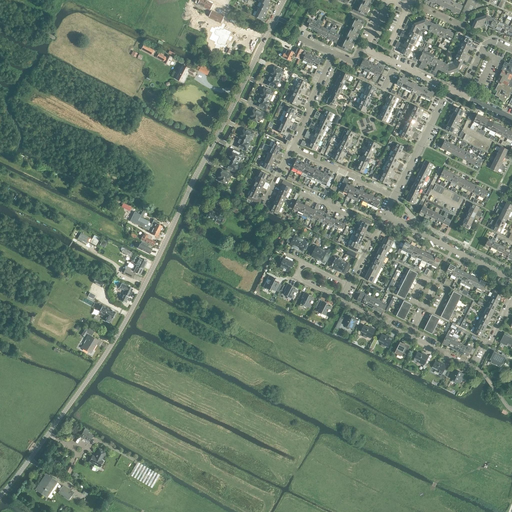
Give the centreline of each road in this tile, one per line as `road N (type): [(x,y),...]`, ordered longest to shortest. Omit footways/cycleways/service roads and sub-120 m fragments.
road 1 (tertiary): [(0,496),(120,330),(284,0)]
road 2 (unclassified): [(511,278),(386,215)]
road 3 (unclassified): [(394,197),(449,89)]
